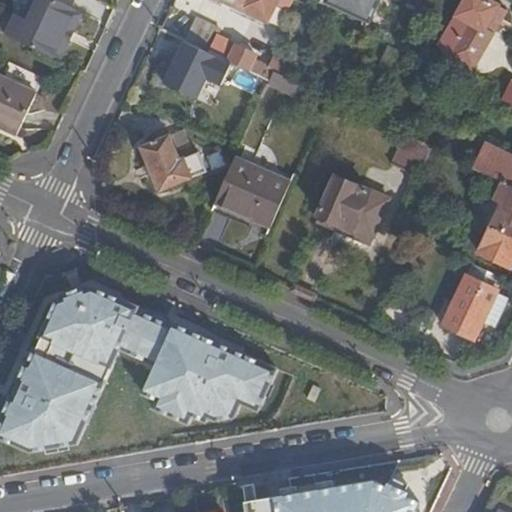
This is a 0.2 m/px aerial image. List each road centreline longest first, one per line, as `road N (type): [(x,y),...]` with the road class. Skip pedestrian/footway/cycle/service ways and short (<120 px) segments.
road 1 (residential): [(0,505),(502,420)]
road 2 (tertiary): [(47,216),(502,420)]
road 3 (residential): [(148,0),(47,216)]
